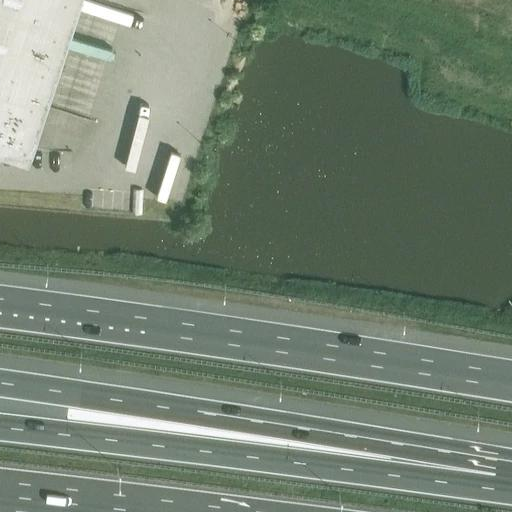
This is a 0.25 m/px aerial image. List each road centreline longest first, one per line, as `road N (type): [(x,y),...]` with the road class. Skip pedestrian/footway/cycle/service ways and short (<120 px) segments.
road 1 (motorway): [(511,376),(0,310)]
road 2 (motorway): [(499,477),(0,393)]
road 3 (motorway): [(499,477),(0,425)]
